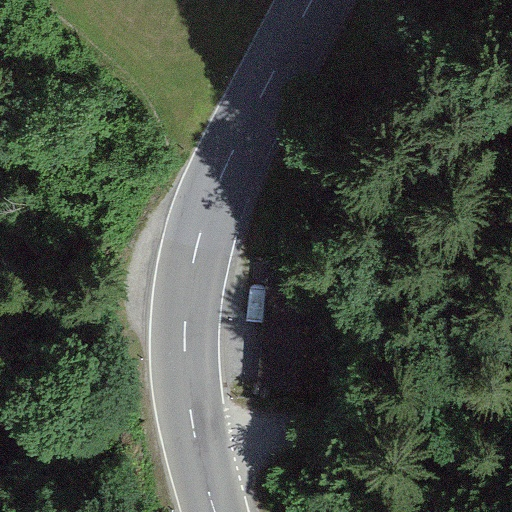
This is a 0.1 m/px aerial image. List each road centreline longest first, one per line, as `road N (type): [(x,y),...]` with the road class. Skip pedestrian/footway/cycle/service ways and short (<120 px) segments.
road 1 (tertiary): [(313,0),(205,211),(191,265),(191,412),(216,511)]
road 2 (track): [(511,320),(443,369),(205,470)]
